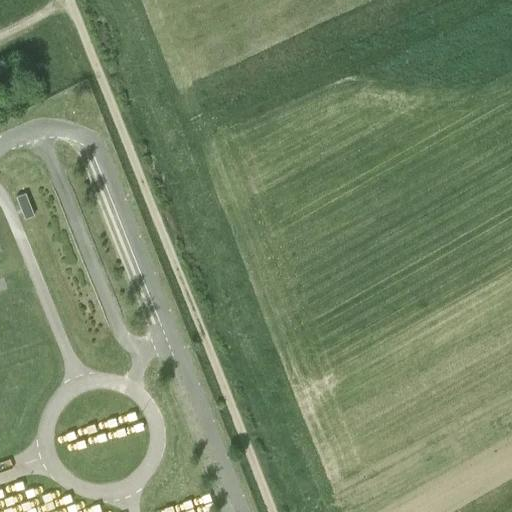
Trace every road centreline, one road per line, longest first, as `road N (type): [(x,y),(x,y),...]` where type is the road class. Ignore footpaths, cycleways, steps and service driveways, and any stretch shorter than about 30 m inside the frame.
road 1 (track): [(272,511),(69,0)]
road 2 (unclassified): [(175,337),(98,143),(64,130),(41,132)]
road 3 (unclassified): [(147,349),(122,334),(41,132)]
road 4 (unclassified): [(0,194),(79,386)]
road 5 (unclassified): [(245,511),(175,337)]
road 6 (unclassified): [(123,492),(141,480),(159,440),(154,418),(130,390)]
